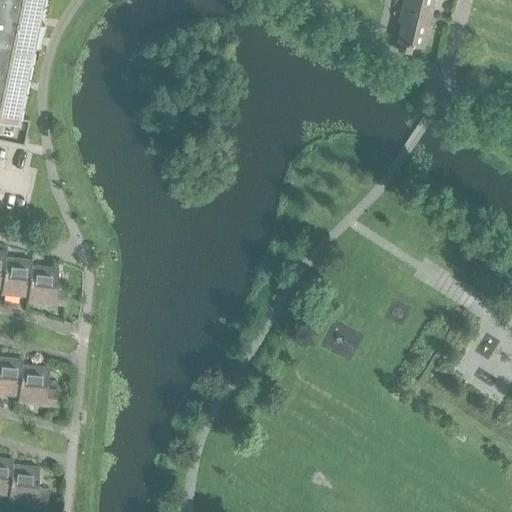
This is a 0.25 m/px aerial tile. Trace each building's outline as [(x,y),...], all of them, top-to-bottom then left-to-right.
[(0,0),(0,137),(23,143),(28,117),(15,115),(29,43),(30,42),(25,41),(31,15),(35,15),(35,14),(38,0),(0,0)] [(405,0),(403,9),(432,16),(436,0),(405,0)] [(425,47),(432,16),(403,9),(400,21),(403,22),(399,42),(402,42),(400,51),(412,54),(414,45),(425,47)] [(2,293),(28,296),(31,264),(31,259),(5,256),(2,288),(2,293)] [(31,264),(28,296),(28,300),(66,303),(67,289),(56,288),(58,266),(31,264)] [(0,393),(18,394),(20,363),(21,363),(22,358),(0,356),(0,393)] [(29,364),(21,363),(20,363),(18,394),(17,399),(56,403),(57,389),(47,388),(48,366),(29,364)] [(0,493),(8,494),(12,463),(12,458),(0,456),(0,493)] [(12,463),(8,494),(7,499),(46,503),(47,489),(37,488),(38,471),(39,466),(19,464),(12,463)]
